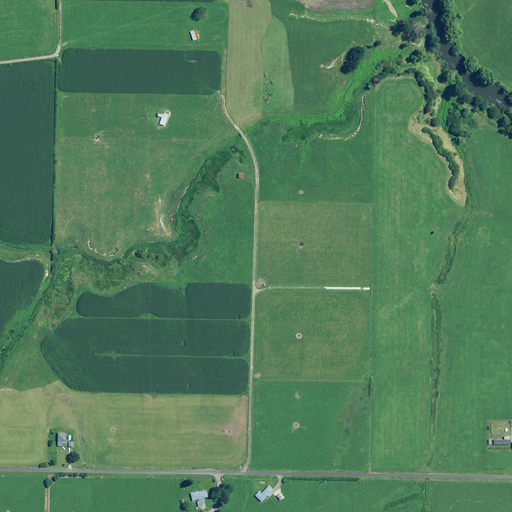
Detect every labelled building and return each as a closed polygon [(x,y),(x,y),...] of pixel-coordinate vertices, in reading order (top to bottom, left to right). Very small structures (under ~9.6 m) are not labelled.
[(199,39),(196,30),(190,32),(193,41),(199,39)] [(163,115),(158,113),(157,116),(161,118),(159,124),(164,126),(168,115),(164,113),(163,115)] [(63,433),(55,433),(55,447),(59,447),(59,443),(62,444),(63,433)] [(270,491),(266,486),(258,493),(257,492),(252,496),(257,502),(264,496),(266,497),(270,494),(268,492),(270,491)] [(195,492),(188,493),(189,501),(194,500),(195,506),(202,505),(201,498),(205,498),(204,492),(200,492),(200,491),(195,492)]
